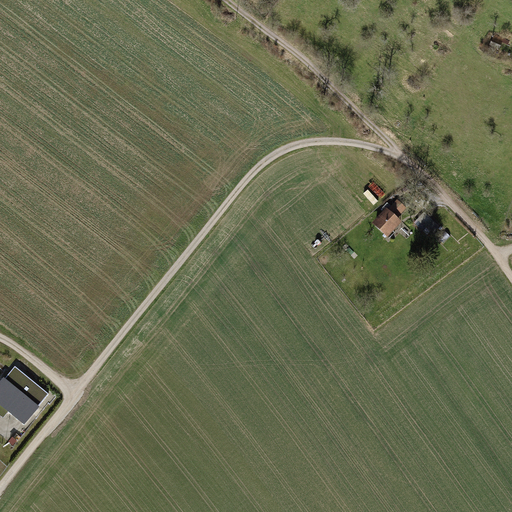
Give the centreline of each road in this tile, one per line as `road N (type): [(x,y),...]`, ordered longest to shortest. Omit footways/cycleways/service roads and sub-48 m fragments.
road 1 (track): [(0,485),(256,167),(311,141),(402,157)]
road 2 (track): [(402,157),(319,71),(226,0)]
road 3 (track): [(402,157),(511,275)]
